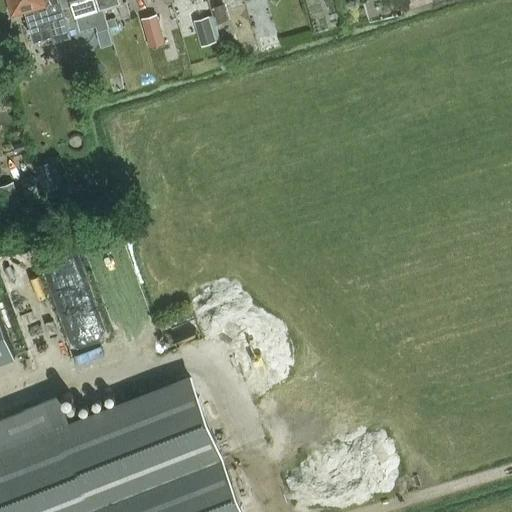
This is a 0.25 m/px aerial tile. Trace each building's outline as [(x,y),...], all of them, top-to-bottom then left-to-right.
[(71,37),(71,35),(68,24),(60,0),(43,0),(9,0),(14,13),(25,9),(30,27),(28,28),(29,32),(31,31),(34,42),(53,37),(55,42),(71,37)] [(100,0),(71,0),(76,17),(81,31),(97,26),(98,31),(109,28),(107,20),(104,9),(100,0)] [(122,0),(100,0),(104,9),(118,5),(122,17),(130,15),(126,1),(123,2),(122,0)] [(229,20),(225,4),(213,7),(217,23),(229,20)] [(157,16),(143,20),(151,48),(165,43),(157,16)] [(217,41),(210,16),(194,21),(202,45),(217,41)] [(115,17),(107,20),(109,28),(118,25),(115,17)] [(16,153),(26,151),(24,143),(14,145),(16,153)] [(54,161),(35,167),(43,191),(62,185),(54,161)] [(14,182),(0,186),(0,187),(7,210),(22,205),(14,182)] [(25,187),(30,205),(42,201),(36,183),(25,187)] [(106,312),(77,232),(41,246),(70,325),(106,312)] [(93,246),(103,277),(138,265),(128,234),(93,246)] [(29,295),(40,352),(57,349),(59,360),(75,357),(70,331),(61,333),(58,320),(46,322),(40,292),(29,295)] [(0,313),(0,361),(16,356),(0,313)] [(0,452),(0,511),(244,511),(192,378),(0,452)]
